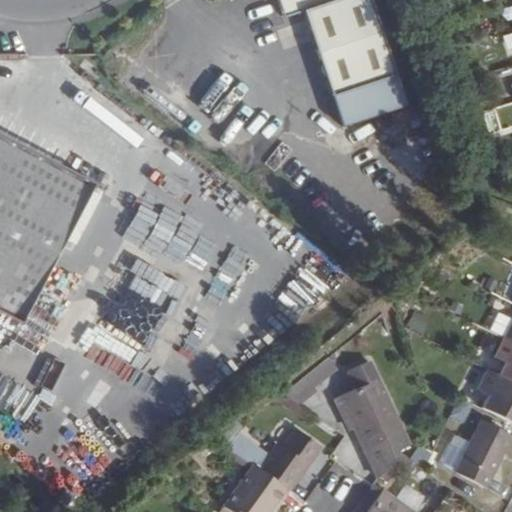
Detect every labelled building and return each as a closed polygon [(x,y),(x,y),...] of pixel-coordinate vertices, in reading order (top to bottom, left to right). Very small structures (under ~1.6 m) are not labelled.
[(276,0),(282,18),(302,11),(334,0),(276,0)] [(404,109),(368,0),(334,0),(302,11),(340,129),(404,109)] [(92,191),(93,189),(0,139),(0,313),(22,325),(66,241),(92,191)] [(74,245),(100,196),(92,191),(66,241),(74,245)] [(511,318),(503,337),(511,341),(511,318)] [(511,341),(503,337),(494,357),(505,363),(498,376),(511,383),(511,341)] [(511,383),(498,376),(487,371),(477,391),(487,396),(482,408),(511,422),(511,383)] [(396,421),(376,380),(344,394),(333,400),(349,429),(353,426),(378,477),(386,466),(397,449),(407,444),(396,421)] [(502,454),(506,455),(511,442),(511,435),(480,421),(454,472),(484,488),(502,454)] [(284,488),(291,478),(295,481),(319,447),(294,429),(281,448),(275,443),(266,455),(236,433),(226,447),(251,465),(257,469),(284,488)] [(378,477),(385,482),(404,454),(397,449),(386,466),(378,477)] [(265,511),(284,488),(257,469),(251,465),(221,508),(226,511),(265,511)] [(284,488),(288,491),(295,481),(291,478),(284,488)] [(367,511),(383,490),(374,483),(371,487),(353,511),(367,511)] [(412,511),(383,490),(367,511),(412,511)]
